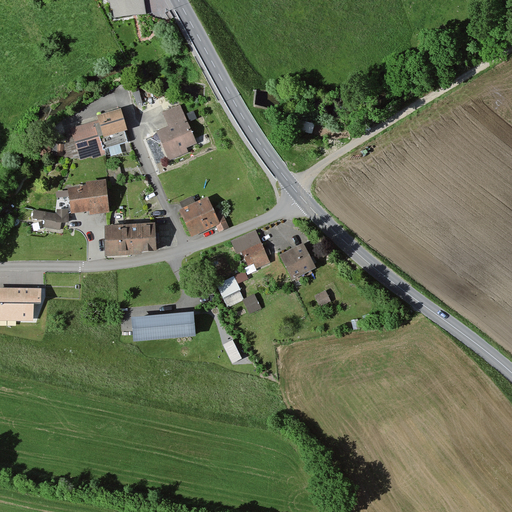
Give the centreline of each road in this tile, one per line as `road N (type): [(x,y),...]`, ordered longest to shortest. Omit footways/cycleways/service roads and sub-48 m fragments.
road 1 (residential): [(296,202),(247,231),(184,251),(105,266),(0,267)]
road 2 (secondary): [(296,202),(358,259),(511,372)]
road 3 (track): [(511,51),(287,185)]
road 4 (secondary): [(180,0),(296,202)]
